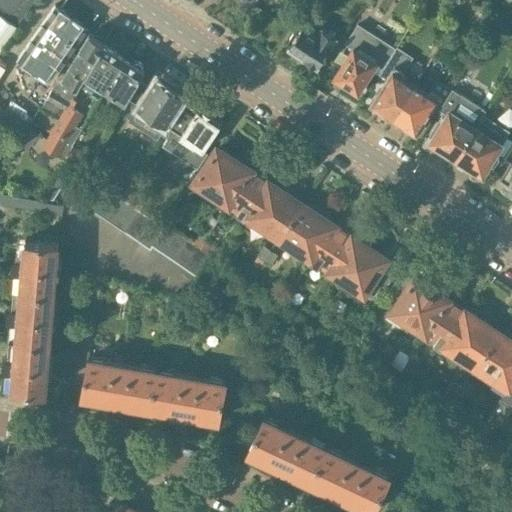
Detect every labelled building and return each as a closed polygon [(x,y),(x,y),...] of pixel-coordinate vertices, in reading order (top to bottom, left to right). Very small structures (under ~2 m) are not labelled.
[(0,0),(0,49),(33,0),(0,0)] [(277,3),(272,0),(266,0),(261,8),(270,13),(277,3)] [(52,80),(89,27),(56,4),(20,57),(52,80)] [(303,24),(298,31),(295,30),(288,41),(291,43),(290,46),(303,55),(305,57),(304,60),(314,66),(316,64),(318,65),(337,36),(323,27),(325,25),(312,17),(306,26),(303,24)] [(348,42),(354,45),(335,75),(359,91),(378,62),(383,66),(388,58),(394,49),(357,26),(348,42)] [(69,103),(81,82),(105,42),(104,42),(103,38),(97,34),(94,35),(90,33),(81,47),(82,48),(64,76),(53,87),(42,106),(60,118),(69,103)] [(101,95),(106,87),(125,56),(105,42),(81,82),(101,95)] [(388,58),(383,66),(379,73),(389,78),(374,101),(395,114),(415,83),(403,75),(406,70),(404,69),(412,56),(396,46),(394,49),(388,58)] [(125,56),(106,87),(126,100),(139,79),(145,69),(144,68),(143,64),(137,60),(132,61),(125,56)] [(151,88),(139,79),(126,100),(121,109),(132,116),(130,118),(157,136),(184,95),(174,88),(176,85),(162,76),(160,79),(157,78),(151,88)] [(427,91),(415,83),(395,114),(417,129),(431,107),(438,111),(439,109),(447,97),(452,89),(436,78),(427,91)] [(458,155),(477,126),(483,116),(486,111),(452,89),(447,97),(439,109),(447,114),(431,138),(458,155)] [(81,128),(75,124),(83,112),(69,103),(60,118),(44,145),(57,154),(64,158),(81,128)] [(0,141),(13,150),(29,125),(0,105),(0,141)] [(195,116),(183,108),(171,127),(169,135),(163,143),(198,167),(208,151),(204,148),(222,121),(213,115),(213,110),(206,105),(202,107),(201,107),(195,116)] [(509,133),(483,116),(477,126),(458,155),(484,172),(497,151),(504,155),(511,143),(511,138),(507,136),(509,133)] [(65,156),(85,170),(94,157),(73,144),(65,156)] [(197,180),(230,202),(252,168),(219,146),(197,180)] [(76,166),(63,158),(46,196),(55,198),(63,186),(76,166)] [(509,182),(506,186),(511,190),(511,160),(501,177),(509,182)] [(96,178),(102,169),(92,162),(85,171),(96,178)] [(76,166),(63,186),(72,193),(85,173),(76,166)] [(246,218),(249,214),(271,181),(252,168),(230,202),(240,209),(238,212),(246,218)] [(72,193),(83,200),(96,180),(85,173),(72,193)] [(96,180),(83,200),(94,208),(108,188),(96,180)] [(145,185),(138,180),(126,199),(140,208),(146,199),(139,194),(145,185)] [(303,202),(271,181),(249,214),(281,236),(303,202)] [(94,208),(106,215),(119,195),(108,188),(94,208)] [(8,192),(5,203),(17,205),(19,195),(8,192)] [(17,205),(29,207),(31,197),(19,195),(17,205)] [(119,195),(106,215),(117,223),(130,203),(119,195)] [(43,199),(31,197),(29,207),(41,210),(43,199)] [(55,202),(43,199),(41,210),(52,212),(55,202)] [(52,212),(64,215),(66,204),(55,202),(52,212)] [(334,222),(303,202),(281,236),(304,251),(312,256),(334,222)] [(117,223),(128,230),(141,210),(130,203),(117,223)] [(141,210),(128,230),(139,238),(152,218),(141,210)] [(139,238),(150,245),(163,225),(152,218),(139,238)] [(156,245),(164,250),(178,229),(166,221),(163,225),(150,245),(154,248),(156,245)] [(334,222),(312,256),(331,269),(342,252),(353,235),(334,222)] [(164,250),(175,258),(189,237),(178,229),(164,250)] [(363,241),(353,235),(342,252),(331,269),(373,296),(381,284),(386,287),(397,269),(384,261),(387,257),(363,241)] [(55,291),(60,240),(27,237),(26,258),(15,257),(14,268),(24,269),(22,288),(55,291)] [(175,258),(187,266),(201,245),(195,240),(189,237),(175,258)] [(202,245),(213,253),(217,247),(206,240),(202,245)] [(201,245),(187,266),(199,274),(213,253),(202,245),(201,245)] [(264,259),(271,249),(264,245),(251,264),(258,269),(264,259)] [(271,249),(264,259),(271,264),(278,253),(271,249)] [(404,269),(390,290),(401,297),(393,309),(426,331),(449,297),(428,283),(426,280),(421,276),(417,276),(415,275),(414,276),(404,269)] [(303,285),(310,274),(303,270),(296,280),(303,285)] [(323,297),(330,287),(322,282),(315,293),(323,297)] [(51,340),(55,291),(22,288),(21,306),(11,306),(10,318),(20,318),(18,337),(51,340)] [(449,297),(426,331),(445,344),(468,309),(461,305),(459,302),(454,298),(451,298),(449,297)] [(468,309),(445,344),(477,365),(500,330),(480,318),(479,315),(473,311),(470,311),(468,309)] [(511,380),(511,338),(500,330),(477,365),(509,386),(511,380)] [(6,366),(16,367),(14,387),(47,389),(51,340),(18,337),(17,356),(7,355),(6,366)] [(82,393),(123,400),(153,406),(159,369),(89,356),(82,393)] [(409,358),(402,368),(421,381),(428,371),(409,358)] [(159,369),(153,406),(221,418),(228,381),(159,369)] [(476,383),(468,378),(463,386),(452,402),(460,407),(476,383)] [(463,386),(454,380),(443,396),(452,402),(463,386)] [(511,380),(509,386),(494,408),(502,413),(508,403),(510,405),(511,402),(511,380)] [(248,449),(312,480),(329,446),(264,415),(248,449)] [(484,431),(488,425),(472,415),(468,420),(484,431)] [(392,476),(359,461),(329,446),(312,480),(375,510),(392,476)] [(112,511),(138,511),(140,509),(118,499),(112,511)]
